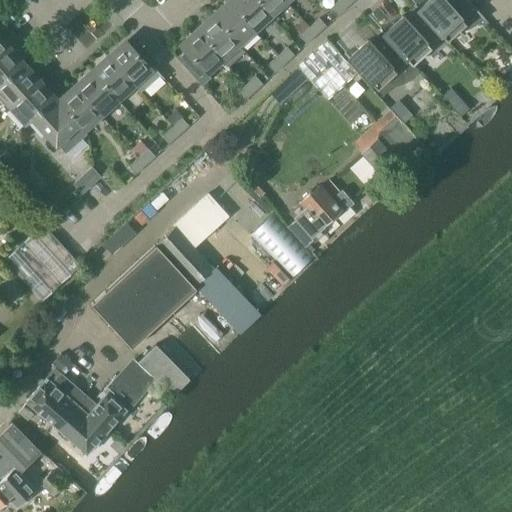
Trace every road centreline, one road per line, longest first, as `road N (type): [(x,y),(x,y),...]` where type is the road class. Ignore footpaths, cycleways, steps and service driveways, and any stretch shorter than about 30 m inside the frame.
road 1 (residential): [(0,405),(36,369),(87,294),(232,160)]
road 2 (residential): [(148,29),(211,115),(72,243)]
